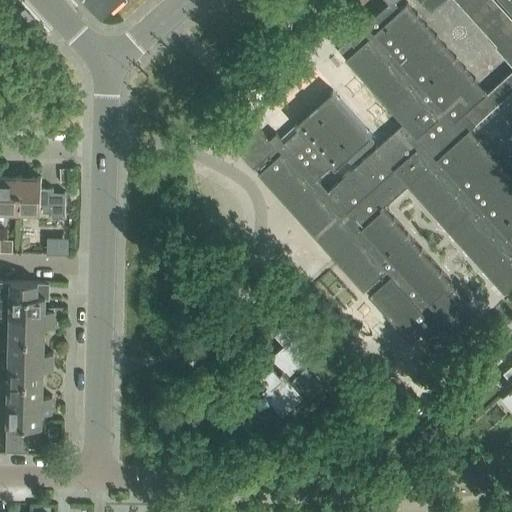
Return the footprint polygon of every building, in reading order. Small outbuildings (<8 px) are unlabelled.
[(401,7),(394,0),(389,0),(348,38),(338,48),(346,57),(403,121),(328,190),(317,177),(331,164),(335,168),(373,134),(333,90),(295,124),(298,127),(284,140),(276,132),(269,138),(255,122),(233,142),(254,165),(255,164),(260,170),(259,171),(364,288),(365,287),(370,292),(369,293),(383,310),(411,341),(425,328),(430,335),(429,336),(428,337),(428,338),(428,339),(428,340),(428,341),(428,342),(428,343),(429,343),(429,344),(430,345),(431,346),(431,347),(432,347),(433,347),(434,348),(435,348),(436,348),(437,348),(438,348),(439,348),(440,348),(441,347),(442,347),(443,347),(444,346),(445,345),(446,344),(447,343),(448,342),(448,341),(448,340),(449,339),(449,338),(449,337),(449,336),(449,335),(449,334),(448,333),(448,332),(453,329),(457,334),(472,320),(480,313),(383,206),(409,183),(505,291),(511,284),(511,174),(470,128),(475,123),(465,112),(488,92),(407,1),(401,7)] [(0,209),(18,210),(19,176),(0,175),(0,209)] [(66,192),(53,192),(53,187),(41,186),(42,176),(19,176),(18,210),(41,210),(41,209),(52,210),(52,217),(65,217),(66,192)] [(0,280),(0,315),(9,315),(55,316),(55,308),(45,308),(45,294),(46,282),(29,282),(5,281),(0,280)] [(54,324),(55,316),(9,315),(8,337),(45,337),(45,324),(54,324)] [(324,384),(306,364),(305,366),(298,358),(316,342),(319,345),(320,344),(295,316),(275,333),(284,344),(256,369),(267,382),(262,387),(282,409),(274,416),(275,417),(300,395),(309,405),(310,404),(306,399),(324,384)] [(44,351),(45,337),(8,337),(8,359),(54,360),(54,351),(44,351)] [(53,368),(54,360),(8,359),(7,380),(43,381),(44,368),(53,368)] [(511,363),(503,371),(511,381),(511,386),(510,389),(511,391),(511,363)] [(43,394),(43,381),(7,380),(7,402),(53,403),(53,394),(43,394)] [(53,411),(53,403),(7,402),(6,450),(28,451),(29,424),(43,424),(43,411),(53,411)] [(424,426),(412,436),(420,445),(428,437),(428,431),(424,426)]
